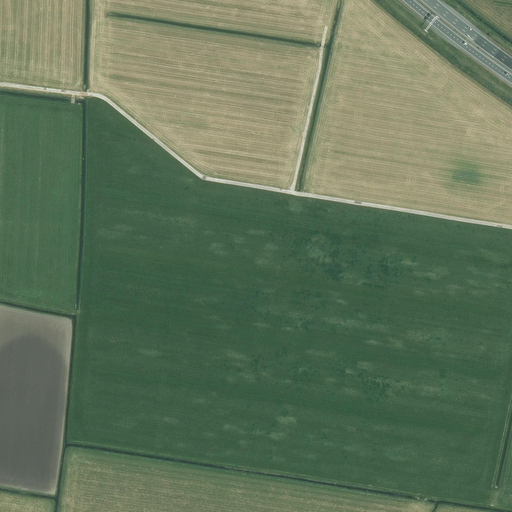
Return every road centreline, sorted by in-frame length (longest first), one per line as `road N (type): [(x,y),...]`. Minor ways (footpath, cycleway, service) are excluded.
road 1 (track): [(0,83),(105,98),(202,177),(511,227)]
road 2 (track): [(291,191),(326,25)]
road 3 (trunk): [(407,0),(511,79)]
